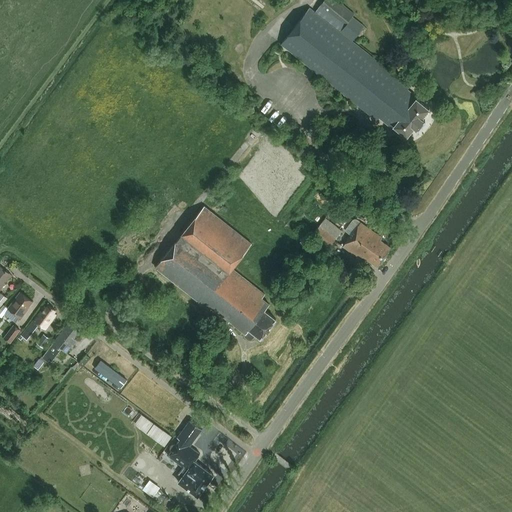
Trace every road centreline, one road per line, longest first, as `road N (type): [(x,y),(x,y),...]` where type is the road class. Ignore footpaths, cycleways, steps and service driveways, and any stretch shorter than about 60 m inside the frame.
road 1 (residential): [(257,455),(511,91)]
road 2 (residential): [(257,455),(19,275)]
